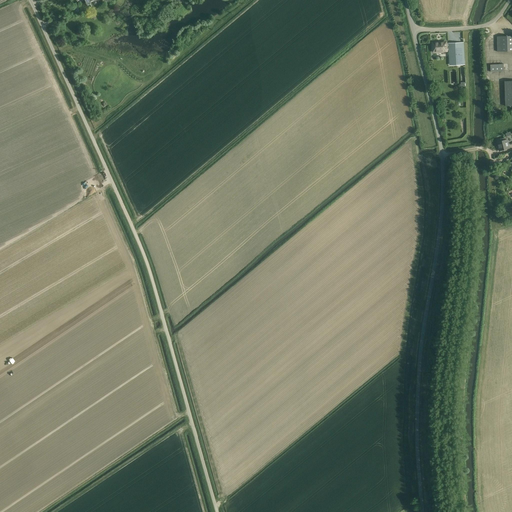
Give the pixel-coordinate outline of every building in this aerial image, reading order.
[(511,51),(511,36),(497,37),(497,42),(498,52),(511,51)] [(446,42),(432,43),(433,52),(438,51),(438,53),(442,53),(441,51),(447,51),(449,50),(449,43),(447,43),(447,44),(446,44),(446,42)] [(463,43),(449,43),(449,50),(449,54),(451,54),(452,61),(459,61),(459,65),(464,64),(463,43)] [(498,142),(497,142),(499,151),(504,150),(510,148),(507,140),(505,140),(504,138),(498,140),(498,142)] [(502,214),(505,215),(506,213),(511,215),(511,211),(511,208),(505,206),(502,214)]
